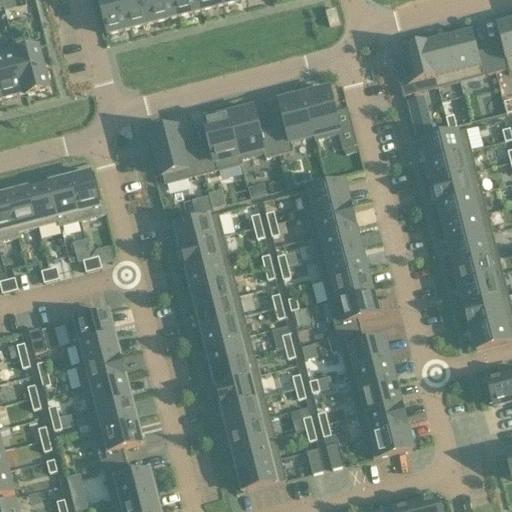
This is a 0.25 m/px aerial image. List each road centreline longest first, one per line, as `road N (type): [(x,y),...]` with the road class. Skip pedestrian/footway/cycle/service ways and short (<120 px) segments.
road 1 (residential): [(435,374),(422,358),(349,79),(349,49)]
road 2 (residential): [(111,113),(334,60),(349,49)]
road 3 (residential): [(126,276),(193,511)]
road 4 (residential): [(310,511),(450,475)]
road 5 (residential): [(99,135),(126,276)]
road 6 (residential): [(358,28),(485,0)]
road 7 (residential): [(0,308),(126,276)]
